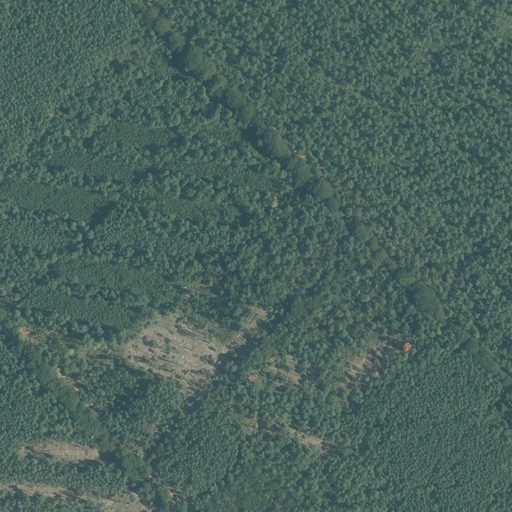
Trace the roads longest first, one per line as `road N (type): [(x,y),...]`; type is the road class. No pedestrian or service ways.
road 1 (track): [(293,0),(239,52),(236,68),(511,344)]
road 2 (track): [(0,325),(172,511)]
